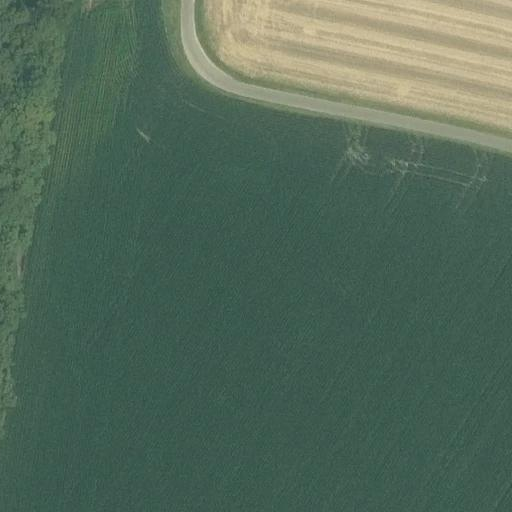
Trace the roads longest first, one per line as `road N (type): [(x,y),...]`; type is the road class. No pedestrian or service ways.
road 1 (unknown): [(75,511),(100,345),(124,67)]
road 2 (unclassified): [(190,0),(196,62),(218,79),(255,95),(511,148)]
road 3 (unclassified): [(31,0),(0,170)]
